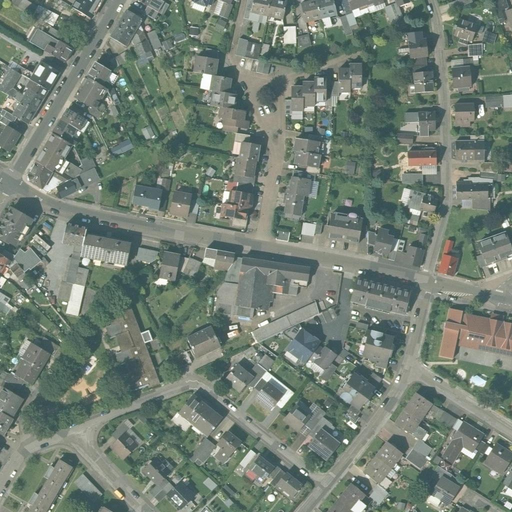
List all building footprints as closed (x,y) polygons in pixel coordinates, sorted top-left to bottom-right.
[(103,0),(77,0),(72,8),(91,20),(103,0)] [(151,0),(135,0),(153,10),(156,4),(151,1),(151,0)] [(215,0),(226,4),(224,10),(222,10),(220,16),(228,19),(233,5),(230,5),(232,0),(215,0)] [(248,0),(244,19),(249,20),(251,13),(253,0),(248,0)] [(270,0),(253,0),(251,13),(267,17),(270,0)] [(286,2),(279,0),(270,0),(267,17),(282,20),(286,2)] [(332,0),(319,0),(316,1),(321,19),(337,15),(332,0)] [(363,0),(346,0),(351,11),(366,5),(363,0)] [(471,0),(460,0),(447,5),(450,12),(473,4),(471,0)] [(504,0),(491,0),(495,13),(499,26),(505,24),(502,13),(501,11),(508,9),(504,0)] [(316,1),(300,5),(305,23),(321,19),(316,1)] [(161,7),(156,4),(153,10),(158,13),(161,7)] [(396,4),(391,6),(397,25),(400,31),(406,28),(398,7),(397,4),(396,4)] [(391,6),(385,8),(392,27),(397,25),(391,6)] [(142,20),(127,11),(119,25),(134,34),(142,20)] [(353,35),(346,17),(340,19),(346,37),(353,35)] [(477,26),(459,20),(454,36),(460,38),(468,41),(472,42),(477,26)] [(226,24),(218,21),(215,29),(222,33),(226,24)] [(134,34),(119,25),(110,39),(125,48),(131,39),(134,34)] [(295,27),(283,28),(284,45),(296,44),(296,38),(295,27)] [(61,34),(51,29),(48,34),(57,40),(61,34)] [(59,43),(38,30),(30,43),(44,52),(54,58),(65,64),(73,51),(60,42),(59,43)] [(148,34),(148,35),(154,51),(155,50),(162,47),(155,32),(151,33),(148,34)] [(492,35),(485,33),(482,41),(489,44),(492,35)] [(137,36),(134,34),(131,39),(134,47),(139,57),(145,54),(141,44),(137,36)] [(308,35),(296,38),(299,50),(311,47),(308,35)] [(425,40),(407,42),(410,59),(427,57),(425,40)] [(147,41),(141,44),(145,54),(151,52),(147,41)] [(261,45),(260,45),(239,41),(235,56),(258,61),(261,45)] [(263,45),(261,56),(267,58),(269,46),(263,45)] [(481,45),(467,46),(468,58),(483,56),(481,45)] [(219,52),(206,49),(204,58),(217,60),(219,52)] [(54,58),(44,52),(41,57),(51,63),(54,58)] [(115,59),(120,68),(131,63),(126,54),(115,59)] [(217,60),(204,58),(204,63),(195,61),(193,73),(212,76),(215,77),(218,61),(217,60)] [(115,59),(110,62),(115,71),(121,68),(115,59)] [(253,60),(247,59),(244,70),(250,72),(253,60)] [(259,61),(253,60),(250,72),(256,73),(259,61)] [(264,62),(259,61),(256,73),(262,74),(264,62)] [(270,64),(264,62),(262,74),(268,75),(270,64)] [(59,74),(41,63),(31,81),(48,91),(59,74)] [(110,73),(95,64),(87,78),(102,87),(105,82),(110,73)] [(362,65),(350,65),(350,70),(350,88),(361,88),(362,88),(362,78),(362,65)] [(469,67),(451,69),(453,89),(471,87),(469,67)] [(350,70),(338,70),(338,83),(338,93),(339,93),(350,93),(350,88),(350,70)] [(415,95),(437,94),(435,72),(413,74),(415,95)] [(215,77),(212,76),(210,91),(212,92),(229,94),(231,79),(215,77)] [(102,87),(87,78),(79,91),(94,100),(102,87)] [(326,79),(314,79),(314,84),(314,102),(315,102),(326,102),(326,79)] [(111,86),(105,82),(102,87),(106,89),(112,101),(115,100),(113,96),(115,95),(111,86)] [(314,84),(302,84),(302,88),(303,88),(303,107),(315,107),(315,102),(314,102),(314,84)] [(106,89),(102,87),(94,100),(79,91),(74,98),(89,107),(103,115),(105,110),(104,106),(98,103),(106,89)] [(302,88),(291,88),(291,111),(303,111),(303,107),(303,88),(302,88)] [(44,99),(28,89),(23,98),(20,102),(36,112),(44,99)] [(17,93),(11,90),(8,95),(16,100),(20,102),(23,98),(16,94),(17,93)] [(229,94),(212,92),(209,107),(221,109),(235,111),(238,96),(229,94)] [(511,96),(503,97),(503,108),(504,108),(511,107),(511,96)] [(503,97),(485,98),(485,109),(503,108),(503,97)] [(20,102),(16,100),(12,108),(12,111),(14,112),(12,116),(17,118),(28,125),(36,112),(20,102)] [(473,104),(454,105),(455,128),(470,128),(469,121),(474,121),(473,104)] [(103,115),(89,107),(86,112),(100,120),(103,115)] [(245,113),(221,109),(219,118),(224,119),(223,126),(238,128),(247,130),(248,123),(243,122),(245,113)] [(12,116),(3,110),(0,114),(0,115),(14,123),(17,118),(12,116)] [(84,120),(68,110),(61,121),(76,129),(78,131),(84,120)] [(421,138),(439,138),(439,112),(423,112),(423,115),(406,115),(406,125),(421,125),(421,138)] [(18,126),(2,117),(0,120),(0,122),(8,127),(15,131),(18,126)] [(76,129),(61,121),(53,134),(68,143),(76,129)] [(151,125),(143,129),(141,124),(133,128),(140,143),(156,135),(151,125)] [(238,128),(223,126),(222,132),(236,134),(237,134),(238,128)] [(8,127),(0,139),(0,147),(9,153),(20,134),(15,131),(8,127)] [(68,143),(53,134),(45,148),(63,158),(71,145),(68,143)] [(237,134),(236,134),(235,141),(243,142),(249,143),(250,137),(237,134)] [(416,143),(416,134),(399,134),(399,143),(416,143)] [(322,137),(308,135),(307,141),(321,143),(322,137)] [(111,146),(115,155),(134,148),(131,138),(111,146)] [(307,141),(296,139),(294,152),(297,152),(316,155),(317,150),(322,150),(323,144),(321,143),(307,141)] [(470,142),(455,142),(455,161),(484,160),(484,141),(470,142)] [(249,143),(243,142),(240,159),(256,162),(257,162),(260,145),(249,143)] [(45,148),(36,162),(52,172),(51,175),(64,183),(72,179),(57,170),(60,165),(86,180),(88,180),(89,178),(90,177),(89,175),(86,173),(83,167),(82,166),(78,168),(63,159),(64,159),(63,158),(45,148)] [(425,152),(407,153),(408,167),(436,166),(436,152),(433,152),(432,149),(425,149),(425,152)] [(316,155),(297,152),(295,165),(306,167),(317,169),(317,168),(319,156),(316,155)] [(91,157),(81,162),(82,166),(83,167),(93,162),(91,157)] [(240,159),(236,159),(233,176),(255,180),(256,171),(255,171),(256,162),(240,159)] [(52,172),(36,162),(28,177),(27,177),(28,182),(29,182),(42,190),(51,175),(52,172)] [(93,162),(83,167),(86,173),(92,170),(96,168),(93,162)] [(355,164),(346,163),(345,171),(349,172),(348,175),(353,175),(355,164)] [(498,163),(480,163),(480,172),(497,174),(498,163)] [(317,169),(306,167),(305,173),(315,175),(319,175),(320,169),(317,168),(317,169)] [(380,170),(371,172),(372,180),(382,179),(380,170)] [(305,173),(294,171),(292,178),(310,181),(314,182),(315,175),(305,173)] [(497,174),(480,172),(479,186),(487,185),(492,185),(492,181),(496,181),(497,174)] [(404,173),(404,183),(425,184),(425,173),(404,173)] [(255,180),(233,176),(232,182),(254,186),(255,180)] [(78,178),(72,181),(76,190),(81,188),(77,181),(79,180),(78,178)] [(292,178),(289,194),(287,193),(287,194),(304,197),(307,197),(310,181),(292,178)] [(71,181),(57,188),(62,198),(76,191),(76,190),(72,181),(71,181)] [(232,182),(228,206),(247,209),(250,209),(254,186),(232,182)] [(468,182),(460,183),(460,186),(456,186),(456,200),(471,200),(471,186),(469,186),(468,182)] [(479,186),(471,186),(471,200),(488,199),(487,185),(479,186)] [(161,192),(135,188),(132,205),(149,208),(148,210),(158,212),(161,192)] [(425,195),(411,191),(409,199),(408,199),(408,200),(408,201),(406,208),(420,212),(421,211),(434,214),(437,201),(424,197),(425,195)] [(191,196),(175,193),(171,214),(179,215),(179,214),(186,215),(186,217),(187,217),(188,213),(191,200),(190,200),(191,196)] [(287,194),(284,214),(285,214),(285,213),(300,216),(299,216),(301,217),(304,197),(287,194)] [(488,199),(471,200),(472,210),(490,211),(490,203),(492,203),(492,199),(488,199)] [(200,201),(191,200),(188,213),(197,214),(200,201)] [(220,216),(233,218),(245,220),(247,209),(228,206),(222,205),(220,216)] [(12,209),(0,230),(0,239),(9,244),(9,243),(15,246),(19,239),(20,240),(23,234),(24,234),(23,233),(27,227),(28,228),(33,221),(12,209)] [(419,217),(409,214),(407,220),(418,223),(419,217)] [(361,220),(331,215),(327,239),(336,240),(336,238),(350,241),(349,243),(358,245),(362,224),(361,220)] [(245,220),(233,218),(232,226),(245,228),(246,220),(245,220)] [(87,229),(67,225),(63,244),(69,245),(70,244),(75,246),(73,253),(74,253),(73,259),(80,260),(81,256),(86,235),(87,229)] [(316,227),(303,225),(301,235),(314,237),(314,234),(316,227)] [(511,239),(511,234),(510,227),(503,230),(505,233),(506,233),(509,241),(511,239)] [(388,232),(378,229),(377,236),(374,246),(373,251),(378,252),(379,255),(382,253),(389,255),(390,250),(393,239),(393,238),(387,236),(388,232)] [(289,233),(278,231),(277,239),(287,241),(289,233)] [(375,234),(368,232),(368,245),(374,246),(377,236),(375,235),(375,234)] [(505,233),(477,243),(482,255),(481,255),(485,266),(511,256),(511,250),(509,241),(506,233),(505,233)] [(33,241),(46,254),(53,247),(40,234),(33,241)] [(130,243),(86,235),(81,256),(94,258),(93,260),(115,264),(115,262),(127,264),(130,243)] [(427,236),(421,235),(418,249),(423,251),(427,236)] [(399,240),(393,239),(390,250),(396,252),(399,240)] [(399,240),(396,252),(402,253),(405,242),(399,240)] [(453,243),(447,241),(443,256),(449,257),(453,243)] [(140,247),(138,259),(157,262),(159,250),(140,247)] [(418,249),(409,247),(404,264),(419,268),(423,251),(418,249)] [(25,254),(20,249),(15,256),(13,259),(14,260),(17,264),(24,273),(25,273),(29,269),(31,271),(42,261),(30,249),(25,254)] [(235,254),(206,249),(205,258),(215,259),(215,261),(233,264),(235,254)] [(15,256),(5,251),(1,256),(12,263),(14,260),(13,259),(15,256)] [(179,256),(164,254),(160,278),(175,280),(176,272),(179,258),(179,256)] [(1,256),(0,255),(0,274),(5,266),(9,268),(12,263),(1,256)] [(449,257),(443,256),(438,273),(453,277),(458,259),(449,257)] [(73,259),(69,258),(65,283),(86,288),(89,264),(79,262),(80,260),(73,259)] [(189,260),(179,258),(176,272),(183,273),(189,260)] [(189,260),(183,273),(195,278),(201,263),(190,258),(189,260)] [(201,263),(214,268),(214,269),(227,272),(233,264),(215,261),(215,259),(205,258),(201,263)] [(270,263),(237,258),(235,272),(232,272),(230,284),(225,283),(218,292),(216,303),(247,308),(246,314),(253,315),(254,309),(267,311),(267,310),(270,311),(271,302),(270,302),(272,285),(267,284),(270,263)] [(309,269),(270,263),(267,284),(272,285),(276,286),(282,287),(283,283),(289,284),(289,279),(293,280),(292,284),(297,285),(297,286),(298,287),(306,289),(309,269)] [(17,264),(10,270),(17,279),(24,273),(17,264)] [(411,292),(356,279),(350,302),(405,316),(411,292)] [(282,287),(276,286),(274,299),(279,300),(280,294),(287,295),(288,291),(292,292),(292,294),(294,295),(294,294),(296,295),(297,289),(282,287)] [(137,328),(133,318),(134,317),(128,301),(105,310),(105,311),(106,311),(111,325),(107,327),(111,338),(115,337),(116,337),(122,352),(121,352),(117,354),(121,365),(126,363),(126,364),(132,378),(127,380),(132,392),(148,385),(149,388),(160,384),(159,381),(158,381),(154,371),(155,370),(148,354),(148,355),(144,344),(152,341),(148,331),(140,334),(138,328),(137,328)] [(315,303),(252,332),(257,344),(318,315),(315,303)] [(511,320),(462,310),(462,307),(448,304),(445,316),(443,316),(441,325),(443,326),(438,353),(453,356),(455,343),(511,355),(511,320)] [(327,311),(322,314),(326,324),(331,321),(327,311)] [(368,325),(357,323),(356,328),(366,331),(367,331),(368,325)] [(299,325),(282,332),(284,335),(293,342),(302,330),(299,325)] [(205,330),(193,335),(194,336),(187,339),(192,350),(193,349),(197,359),(205,355),(204,352),(210,350),(211,352),(219,348),(215,339),(216,339),(211,328),(205,331),(205,330)] [(320,344),(302,330),(293,342),(287,350),(305,363),(320,344)] [(397,333),(386,330),(385,336),(393,338),(396,339),(397,333)] [(367,331),(366,331),(365,337),(366,338),(362,357),(376,361),(387,364),(388,357),(390,358),(393,346),(391,346),(393,338),(385,336),(367,331)] [(50,354),(32,344),(28,352),(30,353),(25,361),(40,370),(50,354)] [(244,361),(264,352),(261,344),(240,354),(244,361)] [(323,349),(318,346),(308,359),(324,371),(325,372),(331,364),(336,356),(325,347),(323,349)] [(69,353),(59,347),(52,358),(62,364),(69,353)] [(192,363),(186,351),(169,359),(175,371),(192,363)] [(258,364),(267,372),(275,362),(266,354),(258,364)] [(23,360),(14,375),(12,373),(10,377),(22,384),(24,380),(31,385),(40,370),(25,361),(23,360)] [(387,364),(376,361),(375,367),(386,370),(387,364)] [(249,375),(237,365),(225,380),(240,393),(245,386),(247,387),(247,386),(254,388),(262,378),(267,372),(258,364),(249,375)] [(331,364),(325,372),(324,371),(319,378),(326,383),(337,368),(331,364)] [(283,395),(275,405),(282,410),(295,395),(267,372),(262,378),(267,383),(283,395)] [(366,382),(354,373),(342,390),(340,389),(336,394),(352,405),(359,410),(364,404),(365,405),(372,395),(371,394),(375,389),(366,382)] [(373,373),(366,382),(375,389),(382,380),(373,373)] [(10,377),(8,376),(5,381),(15,387),(18,389),(22,384),(10,377)] [(262,378),(254,388),(260,392),(267,383),(262,378)] [(5,381),(4,381),(0,386),(3,388),(12,393),(15,387),(5,381)] [(260,392),(256,397),(271,410),(275,405),(283,395),(267,383),(260,392)] [(12,393),(3,388),(0,392),(0,411),(11,418),(22,399),(12,393)] [(431,404),(415,394),(405,409),(420,420),(431,404)] [(193,395),(178,413),(179,413),(181,411),(189,417),(187,420),(192,424),(194,425),(208,408),(193,395)] [(359,410),(352,405),(348,410),(350,411),(357,417),(361,412),(359,410)] [(295,407),(285,420),(298,431),(309,418),(295,407)] [(208,408),(194,425),(191,429),(199,435),(201,432),(208,437),(222,419),(208,408)] [(405,409),(395,423),(409,433),(418,439),(419,439),(420,440),(426,432),(416,425),(420,420),(405,409)] [(0,411),(0,434),(3,436),(13,419),(11,418),(0,411)] [(181,411),(179,413),(178,413),(178,412),(171,420),(185,432),(192,424),(187,420),(189,417),(181,411)] [(357,417),(350,411),(345,417),(355,424),(359,418),(357,417)] [(458,420),(444,411),(438,420),(452,429),(458,420)] [(316,414),(306,426),(312,431),(322,419),(316,414)] [(483,436),(463,423),(453,440),(454,440),(443,458),(452,463),(456,457),(453,455),(460,444),(473,452),(474,450),(480,441),(483,436)] [(129,430),(124,425),(115,433),(120,438),(125,434),(129,430)] [(321,429),(317,434),(309,445),(327,460),(340,444),(321,429)] [(241,443),(227,432),(217,444),(222,448),(219,451),(220,452),(218,454),(218,456),(218,457),(218,458),(219,459),(222,461),(224,462),(225,461),(226,461),(241,443)] [(137,447),(125,434),(120,438),(111,447),(124,460),(137,447)] [(205,439),(196,450),(196,451),(189,459),(193,464),(195,462),(210,443),(205,439)] [(420,440),(419,439),(418,439),(412,449),(425,458),(432,448),(423,443),(423,442),(420,440)] [(480,441),(474,450),(479,453),(485,444),(480,441)] [(402,454),(387,442),(384,446),(375,458),(389,468),(390,469),(402,454)] [(210,443),(195,462),(200,466),(216,447),(210,443)] [(485,444),(479,453),(484,456),(489,447),(485,444)] [(511,459),(511,456),(494,445),(481,466),(500,478),(511,459)] [(425,458),(412,449),(404,460),(419,470),(427,459),(425,458)] [(251,450),(240,464),(245,468),(256,455),(251,450)] [(273,468),(259,457),(249,469),(257,476),(255,478),(261,483),(268,475),(273,468)] [(162,464),(157,458),(148,467),(144,466),(142,469),(141,473),(145,476),(148,476),(157,485),(160,482),(170,473),(162,465),(162,464)] [(389,468),(375,458),(364,473),(379,484),(384,477),(382,476),(389,468)] [(60,462),(55,470),(51,468),(45,478),(49,480),(44,488),(56,495),(72,468),(60,462)] [(273,468),(268,475),(273,479),(274,479),(281,470),(275,466),(273,468)] [(438,467),(431,477),(436,480),(433,485),(436,487),(441,479),(447,482),(451,475),(438,467)] [(281,470),(274,479),(279,483),(285,474),(281,470)] [(511,472),(510,472),(502,484),(508,488),(511,480),(511,472)] [(279,483),(277,485),(292,498),(302,486),(286,473),(285,474),(279,483)] [(102,496),(83,476),(75,484),(93,504),(102,496)] [(447,482),(441,479),(436,487),(431,494),(449,505),(458,489),(447,482)] [(157,485),(150,492),(155,497),(163,489),(165,487),(160,482),(157,485)] [(167,494),(181,509),(194,497),(180,482),(167,494)] [(352,485),(339,500),(351,511),(364,495),(352,485)] [(388,494),(379,487),(374,492),(384,499),(388,494)] [(39,496),(35,494),(29,504),(33,507),(30,511),(45,511),(56,495),(44,488),(39,496)] [(155,497),(154,497),(154,498),(155,497),(159,502),(167,494),(163,489),(155,497)] [(384,499),(374,492),(370,498),(379,505),(384,499)] [(339,500),(329,511),(350,511),(351,511),(339,500)]
